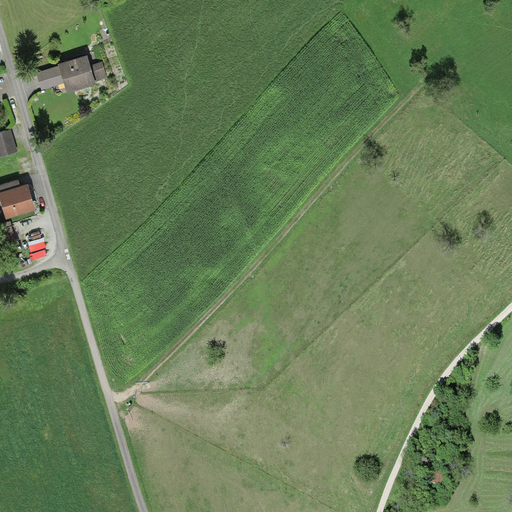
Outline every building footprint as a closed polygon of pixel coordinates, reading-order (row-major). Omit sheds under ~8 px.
[(87,51),(59,60),(60,64),(65,80),(68,89),(97,80),(91,63),(87,51)] [(102,60),(91,63),(97,80),(107,76),(102,60)] [(65,80),(60,64),(37,71),(42,87),(65,80)] [(0,130),(0,154),(17,150),(11,127),(0,130)] [(0,201),(2,201),(0,193),(0,187),(20,182),(19,177),(0,182),(0,201)] [(20,182),(0,187),(0,193),(2,201),(6,215),(36,206),(31,190),(28,180),(20,182)] [(16,237),(11,223),(1,227),(7,246),(19,242),(17,237),(16,237)] [(434,470),(432,482),(441,484),(443,471),(434,470)]
